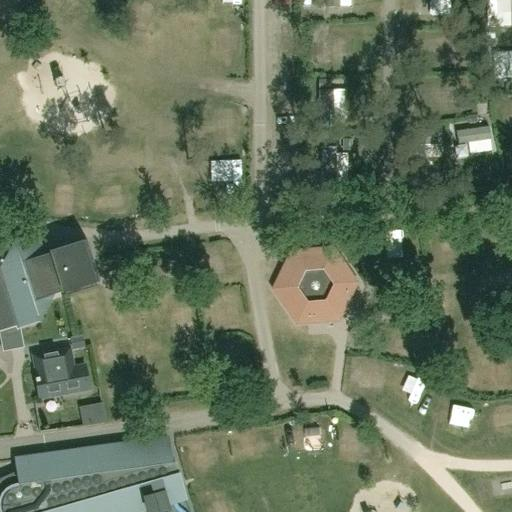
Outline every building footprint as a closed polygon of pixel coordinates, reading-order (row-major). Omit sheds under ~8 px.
[(344,0),(344,12),(356,12),(356,0),(344,0)] [(511,5),(494,6),(494,30),(511,30),(511,5)] [(325,43),(327,68),(351,66),(349,41),(325,43)] [(430,43),(430,60),(459,60),(459,43),(430,43)] [(98,74),(116,78),(120,57),(102,53),(98,74)] [(234,101),(233,71),(214,72),(216,102),(234,101)] [(192,101),(193,77),(173,76),(173,100),(192,101)] [(53,108),(62,107),(59,86),(50,87),(53,108)] [(336,115),(347,115),(347,88),(336,88),(336,115)] [(427,109),(436,111),(439,93),(430,91),(427,109)] [(270,128),(282,127),(280,109),(267,110),(270,128)] [(205,138),(225,137),(224,116),(204,118),(205,138)] [(489,152),(484,129),(462,134),(467,156),(489,152)] [(115,141),(82,143),(83,165),(116,163),(115,141)] [(166,184),(180,184),(180,165),(166,165),(166,184)] [(227,199),(226,172),(206,173),(208,200),(227,199)] [(57,183),(60,200),(69,198),(66,181),(57,183)] [(98,184),(103,213),(116,211),(111,182),(98,184)] [(503,246),(501,222),(485,222),(486,247),(503,246)] [(432,227),(435,252),(450,250),(447,225),(432,227)] [(0,332),(15,328),(16,330),(39,321),(51,300),(100,285),(87,241),(44,254),(39,238),(15,245),(0,237),(0,332)] [(339,323),(358,284),(333,248),(288,251),(281,266),(270,290),(295,326),(307,325),(339,323)] [(169,277),(175,292),(185,288),(178,273),(169,277)] [(208,326),(231,324),(229,297),(206,299),(208,326)] [(197,336),(196,311),(178,313),(179,337),(197,336)] [(99,349),(101,369),(120,367),(118,347),(99,349)] [(37,376),(35,377),(39,398),(89,389),(84,367),(72,370),(69,350),(33,357),(37,376)] [(448,380),(467,388),(480,360),(461,351),(448,380)] [(353,357),(354,386),(370,386),(370,357),(353,357)] [(393,364),(387,383),(402,388),(408,369),(393,364)] [(434,387),(421,415),(438,422),(451,395),(434,387)] [(458,422),(478,428),(483,408),(463,403),(458,422)] [(323,444),(321,424),(303,427),(306,446),(323,444)] [(365,458),(359,425),(339,429),(346,462),(365,458)] [(265,465),(277,464),(276,447),(288,446),(287,427),(263,429),(265,465)] [(243,436),(227,437),(229,465),(244,464),(243,436)] [(168,438),(15,461),(20,486),(10,490),(4,494),(1,500),(0,507),(1,511),(138,511),(155,508),(155,511),(162,511),(168,511),(166,505),(175,502),(185,500),(175,464),(172,465),(168,438)] [(188,462),(202,460),(199,441),(185,443),(188,462)]
